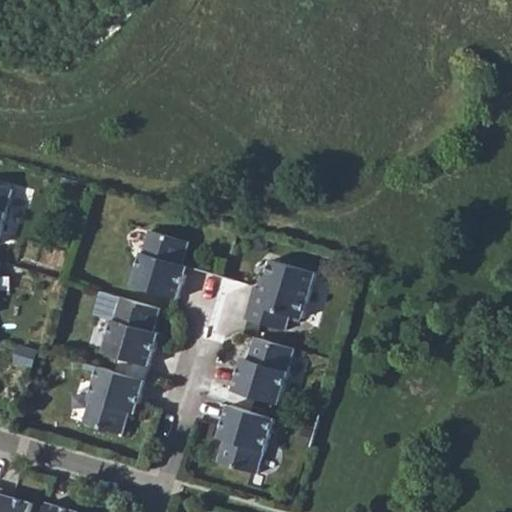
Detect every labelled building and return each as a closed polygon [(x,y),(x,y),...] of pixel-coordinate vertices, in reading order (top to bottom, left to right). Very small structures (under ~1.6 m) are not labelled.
[(14,189),(0,184),(0,240),(8,212),(8,211),(14,189)] [(142,251),(133,284),(179,298),(187,274),(181,272),(183,264),(190,241),(149,229),(143,252),(142,251)] [(317,272),(272,259),(267,276),(263,288),(258,286),(256,285),(247,317),(287,329),(291,314),(304,318),(317,272)] [(189,266),(183,264),(181,272),(187,274),(189,266)] [(262,274),(258,286),(263,288),(267,276),(262,274)] [(135,300),(114,294),(107,317),(128,323),(118,355),(165,369),(172,345),(166,343),(168,334),(175,312),(135,300)] [(297,348),(257,336),(251,359),(248,367),(242,365),(235,390),(282,403),(292,371),(290,371),(297,348)] [(244,357),(242,365),(248,367),(250,359),(244,357)] [(139,403),(146,379),(99,365),(89,398),(91,398),(84,421),(124,433),(130,411),(131,410),(133,401),(139,403)] [(137,412),(139,403),(133,401),(131,410),(137,412)] [(268,450),(277,418),(230,404),(223,428),(229,429),(226,438),(220,461),(260,473),(266,450),(268,450)] [(268,450),(263,470),(276,473),(281,453),(268,450)] [(7,489),(0,487),(0,511),(30,511),(33,502),(15,497),(6,494),(7,489)] [(72,511),(73,509),(50,502),(46,511),(72,511)]
